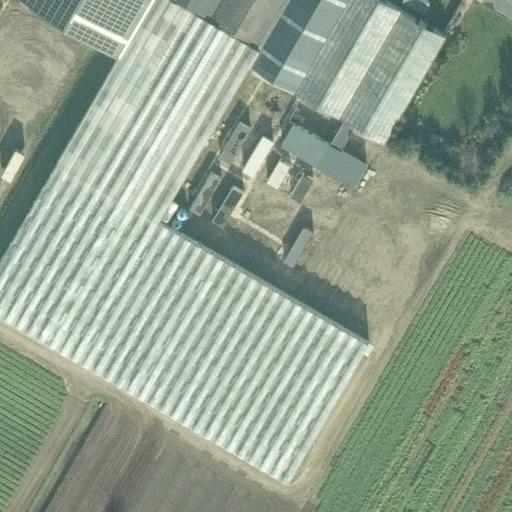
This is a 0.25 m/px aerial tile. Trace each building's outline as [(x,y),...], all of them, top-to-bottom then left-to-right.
[(58,161),(0,260),(0,311),(288,480),(370,341),(159,220),(205,141),(250,64),(262,43),(188,0),(152,0),(120,55),(58,161)] [(26,0),(120,55),(152,0),(188,0),(262,43),(250,64),(385,142),(447,35),(386,0),(26,0)] [(430,2),(426,0),(406,0),(425,11),(430,2)] [(444,0),(440,7),(455,16),(464,0),(444,0)] [(295,122),(282,144),(355,186),(367,164),(295,122)] [(472,185),(469,207),(480,209),(483,187),(472,185)]
